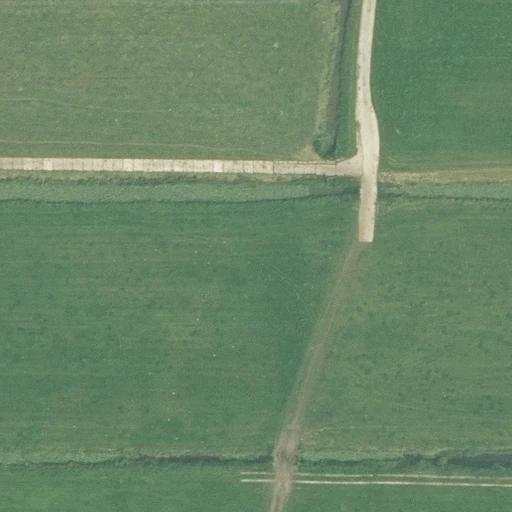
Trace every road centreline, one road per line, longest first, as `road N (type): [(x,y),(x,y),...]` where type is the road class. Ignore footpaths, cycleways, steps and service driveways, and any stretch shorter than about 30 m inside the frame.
road 1 (track): [(511,485),(0,479)]
road 2 (track): [(366,168),(0,165)]
road 3 (track): [(366,240),(368,0)]
